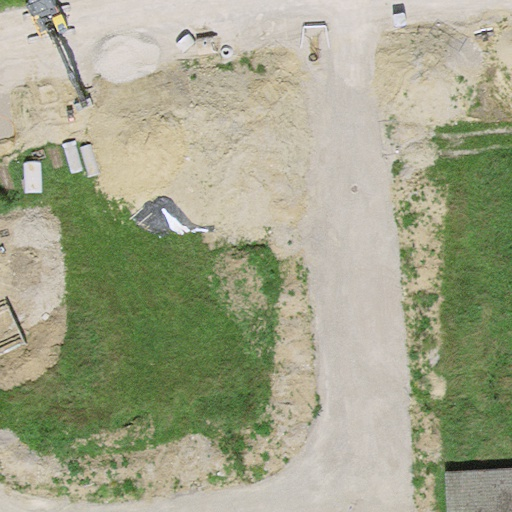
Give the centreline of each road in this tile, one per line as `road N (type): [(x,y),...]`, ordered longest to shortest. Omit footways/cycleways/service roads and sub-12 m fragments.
road 1 (residential): [(319,511),(345,494),(359,461),(362,413),(330,0)]
road 2 (residential): [(0,42),(240,0)]
